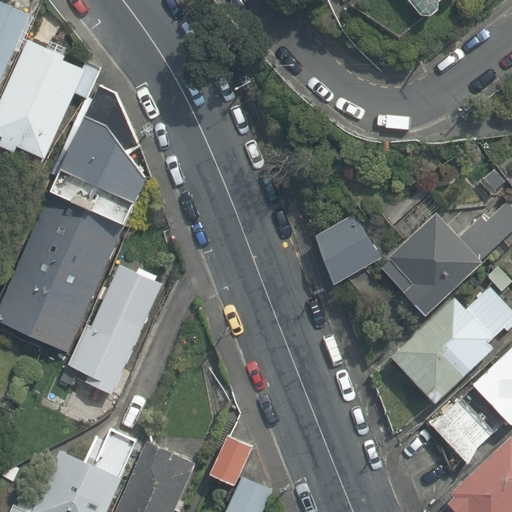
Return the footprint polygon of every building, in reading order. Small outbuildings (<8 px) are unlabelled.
[(416,0),(428,14),(444,0),(416,0)] [(0,2),(0,111),(40,20),(0,2)] [(36,42),(0,123),(0,145),(23,156),(26,150),(53,162),(92,71),(68,61),(70,56),(36,42)] [(97,108),(85,103),(61,162),(69,165),(55,201),(132,231),(153,176),(141,171),(145,160),(133,155),(138,142),(122,136),(125,128),(94,116),(97,108)] [(462,232),(441,208),(383,260),(426,307),(511,230),(511,200),(509,198),(487,218),(482,213),(462,232)] [(50,207),(0,312),(0,320),(74,356),(128,244),(50,207)] [(351,212),(317,231),(334,276),(377,253),(351,212)] [(179,280),(134,255),(82,366),(101,374),(98,381),(127,395),(179,280)] [(466,310),(453,297),(391,354),(434,401),(491,349),(487,344),(503,329),(507,333),(511,328),(511,312),(490,289),(466,310)] [(511,343),(471,382),(509,422),(511,419),(511,343)] [(57,375),(46,401),(65,408),(75,382),(57,375)] [(459,399),(431,428),(470,466),(498,438),(459,399)] [(92,457),(62,445),(35,507),(15,498),(8,511),(104,511),(138,433),(108,420),(92,457)] [(510,511),(511,511),(511,429),(445,495),(459,511),(510,511)] [(261,445),(238,436),(219,475),(243,485),(261,445)] [(183,511),(208,461),(160,441),(125,511),(183,511)] [(268,511),(279,489),(252,476),(234,511),(268,511)]
